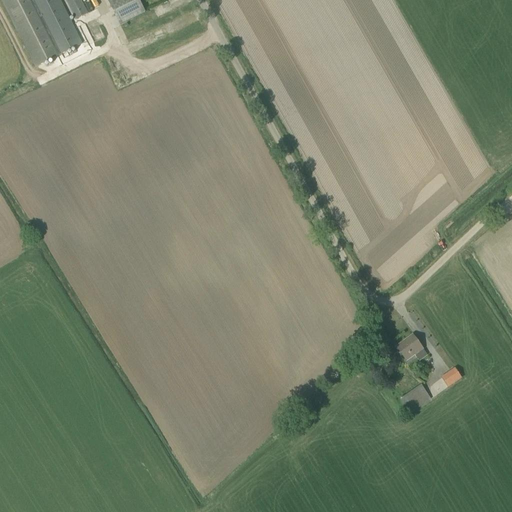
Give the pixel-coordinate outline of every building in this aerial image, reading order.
[(2,0),(36,68),(82,45),(60,0),(2,0)] [(68,0),(78,20),(87,15),(79,0),(68,0)] [(108,0),(121,25),(145,13),(138,0),(108,0)] [(406,362),(423,349),(413,335),(396,348),(406,362)] [(448,388),(462,379),(455,368),(441,378),(448,388)] [(409,415),(431,399),(421,385),(399,400),(409,415)]
